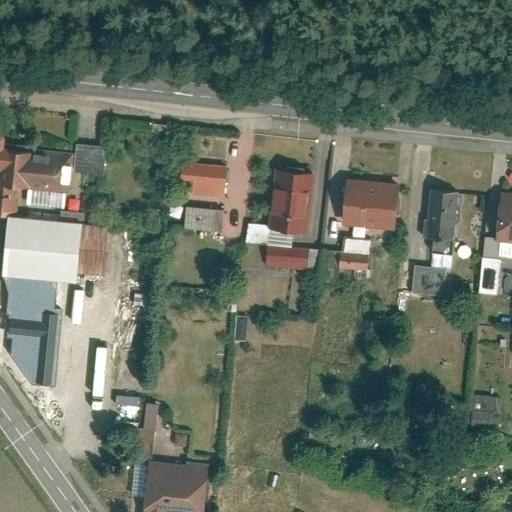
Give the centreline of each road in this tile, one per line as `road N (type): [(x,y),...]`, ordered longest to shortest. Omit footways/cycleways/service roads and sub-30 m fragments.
road 1 (tertiary): [(511,130),(0,76)]
road 2 (tertiary): [(0,393),(83,511)]
